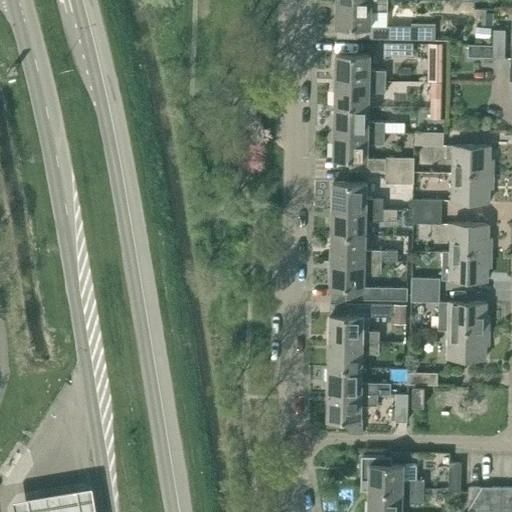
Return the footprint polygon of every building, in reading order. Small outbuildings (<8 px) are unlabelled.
[(338,25),(356,25),(356,37),(452,39),(452,30),(446,30),(446,22),(432,22),(429,20),(413,20),(413,27),(387,26),(387,10),(388,10),(389,1),(338,0),(338,25)] [(493,12),(485,12),(485,25),(493,25),(494,20),(492,20),(493,12)] [(494,29),(493,44),(493,57),(505,57),(506,29),(494,29)] [(385,41),(385,54),(413,55),(414,42),(385,41)] [(428,82),(442,82),(442,43),(428,43),(428,82)] [(493,57),(493,44),(485,44),(485,57),(488,57),(493,57)] [(337,53),(336,81),(386,82),(387,69),(371,68),(371,54),(337,53)] [(386,82),(336,81),(336,107),(370,107),(370,91),(386,91),(386,82)] [(431,96),(431,109),(442,109),(442,97),(431,96)] [(370,119),(370,107),(336,107),(335,133),(385,133),(386,120),(370,119)] [(442,118),(442,109),(431,109),(430,118),(442,118)] [(444,132),(416,131),(415,144),(444,145),(444,132)] [(386,169),(386,172),(414,173),(414,157),(386,156),(386,157),(368,157),(369,141),(385,142),(385,133),(335,133),(334,156),(351,157),(350,169),(386,169)] [(454,158),(453,173),(494,175),(494,158),(491,158),(491,145),(454,144),(447,144),(446,158),(454,158)] [(414,182),(414,173),(386,172),(386,181),(414,182)] [(452,200),(490,201),(490,187),(493,187),(494,175),(453,173),(452,200)] [(334,181),(333,209),(398,211),(398,209),(384,209),(384,198),(368,197),(368,182),(334,181)] [(414,198),(414,211),(442,211),(442,199),(414,198)] [(398,211),(333,209),(333,235),(367,235),(368,220),(398,221),(398,211)] [(442,223),(442,211),(414,211),(413,222),(442,223)] [(452,222),(451,252),(492,253),(492,237),(489,237),(489,223),(452,222)] [(333,235),(332,261),(382,262),(382,261),(399,261),(399,250),(367,249),(367,235),(333,235)] [(450,278),(488,279),(488,266),(491,266),(492,253),(451,252),(450,278)] [(347,298),(411,300),(411,290),(411,287),(365,286),(366,271),(382,271),(382,262),(332,261),(332,285),(347,286),(347,298)] [(412,287),(411,287),(411,290),(412,290),(440,290),(440,277),(412,276),(412,287)] [(411,300),(439,301),(439,300),(440,300),(440,290),(412,290),(411,300)] [(450,301),(440,300),(439,300),(439,301),(438,314),(438,329),(449,329),(449,330),(489,331),(490,315),(487,315),(487,302),(450,301)] [(331,314),(330,341),(380,343),(380,330),(365,330),(366,315),(393,316),(393,303),(347,302),(347,314),(331,314)] [(394,312),(406,312),(407,304),(395,303),(394,312)] [(489,344),(489,331),(449,330),(448,357),(486,357),(486,344),(489,344)] [(380,343),(330,341),(330,367),(364,368),(365,352),(380,353),(380,343)] [(330,367),(329,393),(394,394),(394,393),(391,393),(391,382),(364,381),(364,368),(330,367)] [(409,383),(438,384),(438,372),(410,371),(409,383)] [(413,405),(424,405),(425,386),(413,386),(413,405)] [(394,396),(394,394),(329,393),(328,418),(330,418),(330,422),(343,422),(343,418),(363,419),(363,403),(379,404),(379,395),(394,396)] [(408,421),(408,393),(396,393),(396,421),(408,421)] [(370,491),(425,492),(425,478),(417,478),(417,464),(392,463),(392,455),(362,455),(362,489),(370,489),(370,491)] [(449,462),(449,490),(461,490),(461,462),(449,462)] [(480,509),(480,485),(469,485),(469,509),(480,509)] [(491,486),(480,485),(480,509),(490,510),(491,486)] [(502,486),(491,486),(490,510),(501,510),(502,486)] [(511,486),(502,486),(501,510),(511,510),(511,486)] [(95,511),(92,490),(16,501),(17,511),(95,511)] [(403,511),(404,502),(424,503),(425,492),(370,491),(369,511),(403,511)]
